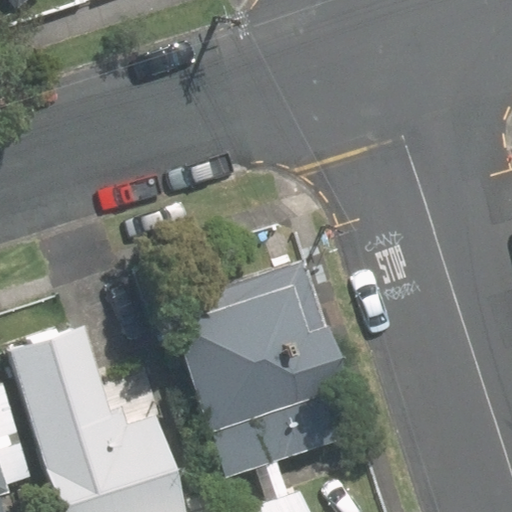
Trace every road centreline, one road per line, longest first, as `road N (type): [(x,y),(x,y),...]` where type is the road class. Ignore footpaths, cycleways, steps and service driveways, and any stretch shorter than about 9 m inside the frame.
road 1 (residential): [(368,44),(511,481)]
road 2 (residential): [(368,44),(0,163)]
road 3 (residential): [(511,0),(368,44)]
